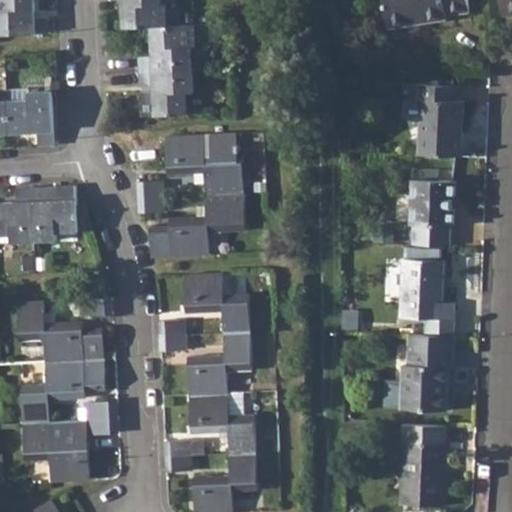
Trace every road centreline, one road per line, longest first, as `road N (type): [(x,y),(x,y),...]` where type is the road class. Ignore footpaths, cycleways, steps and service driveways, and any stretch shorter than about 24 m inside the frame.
road 1 (residential): [(89,160),(137,276),(149,511)]
road 2 (residential): [(511,195),(498,511)]
road 3 (residential): [(83,0),(89,160)]
